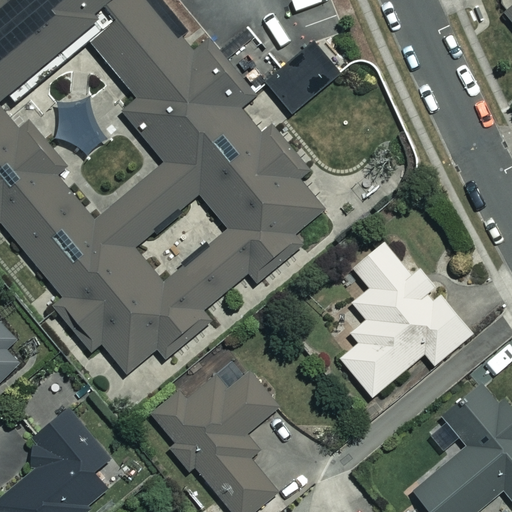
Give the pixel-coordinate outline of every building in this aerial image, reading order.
[(0,0),(0,226),(5,222),(70,299),(60,307),(98,353),(107,346),(133,377),(163,353),(172,363),(219,323),(209,311),(255,273),(263,282),(306,247),(298,237),(329,211),(305,181),(315,173),(277,128),(266,136),(244,109),(258,97),(212,43),(200,53),(188,40),(195,34),(166,0),(0,0)] [(511,5),(503,13),(511,23),(511,5)] [(345,74),(319,43),(287,70),(271,84),(296,115),(345,74)] [(425,291),(433,285),(418,267),(410,273),(383,240),(353,265),(370,286),(352,301),(366,318),(350,331),(359,341),(339,357),(371,395),(424,352),(434,364),(472,332),(439,292),(432,299),(425,291)] [(0,378),(19,364),(3,344),(13,337),(0,319),(0,378)] [(278,405),(250,370),(226,390),(214,376),(187,398),(181,390),(153,414),(176,442),(170,447),(189,470),(194,465),(232,511),(249,511),(276,490),(248,455),(256,448),(244,433),(278,405)] [(511,404),(507,399),(502,403),(484,381),(442,417),(466,446),(413,490),(431,511),(475,511),(502,489),(511,500),(511,404)] [(0,511),(83,511),(82,510),(106,492),(91,472),(107,459),(69,409),(28,441),(34,466),(0,493),(0,511)]
